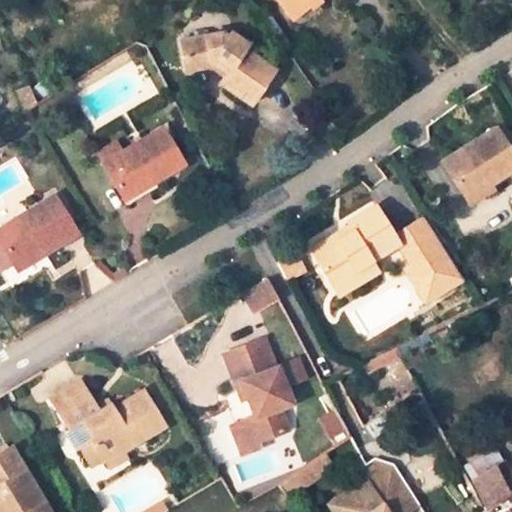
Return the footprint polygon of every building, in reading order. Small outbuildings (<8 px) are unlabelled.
[(282,0),(290,9),(301,0),(282,0)] [(301,0),(290,9),(293,13),(309,0),(314,0),(315,0),(301,0)] [(224,76),(219,84),(249,105),(273,71),(242,50),(245,45),(228,33),(225,37),(220,34),(181,43),(186,72),(213,66),(224,76)] [(101,163),(121,196),(149,178),(152,182),(182,164),(159,127),(101,163)] [(488,180),(491,184),(511,171),(511,151),(498,129),(444,161),(465,194),(488,180)] [(126,205),(155,187),(152,182),(149,178),(121,196),(126,205)] [(471,204),(494,190),(491,184),(488,180),(465,194),(471,204)] [(435,194),(434,202),(441,203),(442,195),(435,194)] [(40,249),(43,254),(74,235),(52,197),(0,227),(0,245),(11,265),(15,263),(40,249)] [(431,275),(454,262),(422,210),(392,226),(378,203),(351,219),(353,224),(356,228),(339,238),(337,233),(314,246),(328,269),(332,266),(341,281),(359,270),(356,266),(374,256),(400,241),(406,251),(415,246),(431,275)] [(356,228),(353,224),(337,233),(339,238),(356,228)] [(400,254),(417,283),(431,275),(415,246),(406,251),(400,254)] [(295,247),(278,256),(289,276),(306,267),(295,247)] [(15,263),(18,268),(43,254),(40,249),(15,263)] [(332,266),(328,269),(340,291),(381,268),(374,256),(356,266),(359,270),(341,281),(332,266)] [(258,311),(279,299),(267,278),(246,290),(258,311)] [(248,398),(255,414),(250,416),(259,442),(288,430),(281,408),(291,404),(284,386),(277,367),(272,369),(261,339),(223,353),(236,383),(242,381),(248,398)] [(361,364),(337,375),(342,385),(399,357),(393,348),(361,364)] [(297,359),(277,367),(284,386),(304,378),(297,359)] [(236,383),(243,400),(248,398),(242,381),(236,383)] [(106,460),(122,450),(162,425),(141,391),(110,407),(107,403),(96,410),(79,382),(51,399),(88,464),(103,456),(106,460)] [(337,410),(320,419),(330,437),(347,428),(337,410)] [(390,425),(382,411),(364,422),(373,436),(390,425)] [(242,454),(261,446),(259,442),(250,416),(229,424),(242,454)] [(486,469),(499,461),(486,441),(474,448),(486,469)] [(0,499),(7,511),(47,511),(8,448),(0,453),(0,499)] [(122,450),(106,460),(110,466),(126,456),(122,450)] [(468,481),(483,507),(501,496),(511,488),(511,480),(499,461),(486,469),(480,473),(470,456),(461,461),(468,481)] [(395,511),(417,499),(394,463),(390,461),(367,475),(389,511),(395,511)] [(389,511),(367,475),(323,502),(329,511),(389,511)] [(511,511),(511,488),(501,496),(507,505),(496,511),(511,511)]
